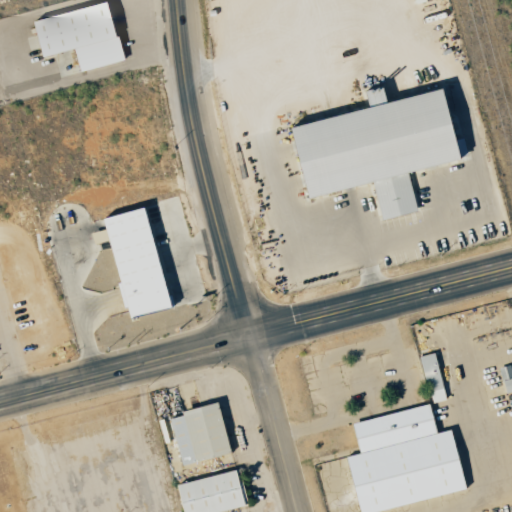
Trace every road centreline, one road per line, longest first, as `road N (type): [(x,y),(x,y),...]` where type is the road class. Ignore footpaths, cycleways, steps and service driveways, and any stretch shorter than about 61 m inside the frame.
road 1 (tertiary): [(0,402),(511,269)]
road 2 (tertiary): [(302,511),(209,169),(180,0)]
